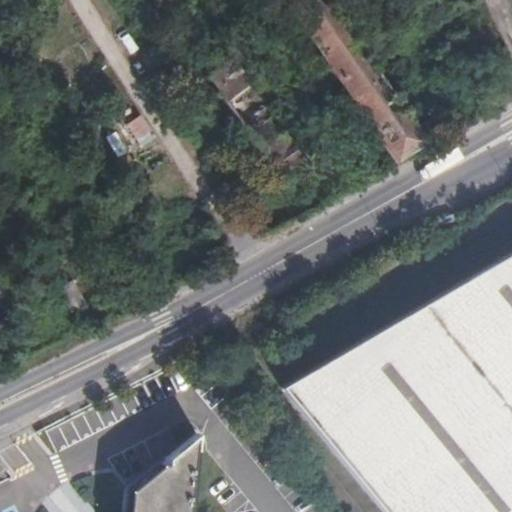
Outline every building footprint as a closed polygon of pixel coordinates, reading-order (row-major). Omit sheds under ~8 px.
[(284,0),(396,160),(425,141),(331,6),(326,0),(284,0)] [(206,76),(273,174),(297,158),(230,60),(206,76)] [(125,124),(138,143),(152,133),(139,114),(125,124)] [(117,130),(106,135),(115,157),(126,152),(117,130)] [(511,511),(511,251),(280,386),(382,511),(511,511)] [(58,289),(72,311),(86,303),(73,281),(58,289)] [(189,511),(197,432),(166,458),(165,464),(160,463),(128,489),(125,511),(189,511)]
